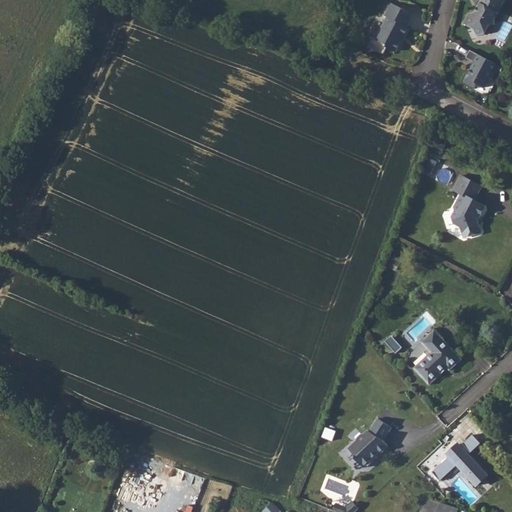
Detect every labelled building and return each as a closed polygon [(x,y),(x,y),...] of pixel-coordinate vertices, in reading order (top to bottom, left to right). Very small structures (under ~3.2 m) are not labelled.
[(503,5),(493,0),(481,0),(474,15),(470,13),(464,24),(474,29),(477,36),(484,35),(489,26),(495,25),(495,22),(503,5)] [(407,27),(413,14),(389,2),(386,7),(389,8),(385,16),(387,17),(376,38),(374,37),(368,48),(384,54),(387,47),(396,52),(404,36),(406,37),(410,29),(407,27)] [(497,64),(470,50),(466,58),(476,63),(474,69),(472,68),(469,75),(476,78),(476,83),(485,87),(497,64)] [(447,143),(438,138),(434,145),(444,150),(447,143)] [(475,200),(482,187),(461,176),(454,190),(462,194),(455,207),(456,211),(452,217),(455,224),(461,227),(464,238),(481,232),(478,221),(486,206),(475,200)] [(421,342),(428,350),(442,337),(435,329),(421,342)] [(442,337),(428,350),(431,353),(414,368),(429,385),(448,368),(450,371),(462,359),(442,337)] [(383,440),(392,427),(378,419),(370,432),(368,431),(364,434),(361,435),(358,438),(357,441),(349,448),(356,456),(354,457),(364,468),(365,467),(367,467),(373,462),(373,459),(379,454),(380,454),(387,447),(388,445),(383,440)] [(473,435),(463,444),(471,453),(481,443),(473,435)] [(488,475),(459,444),(448,454),(449,456),(432,472),(440,481),(457,465),(477,486),(488,475)] [(353,502),(348,508),(351,511),(354,511),(359,509),(353,502)] [(351,511),(348,508),(347,508),(336,503),(333,511),(336,511),(351,511)]
